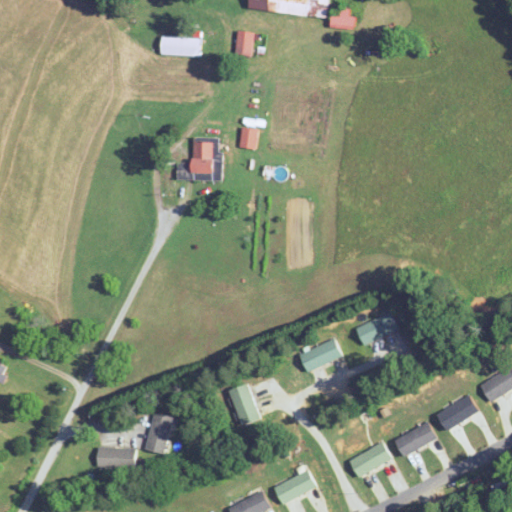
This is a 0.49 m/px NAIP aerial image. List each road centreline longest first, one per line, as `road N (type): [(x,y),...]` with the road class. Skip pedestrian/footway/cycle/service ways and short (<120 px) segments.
road 1 (residential): [(357,511),(295,398),(392,344)]
road 2 (residential): [(20,511),(94,370)]
road 3 (residential): [(377,511),(511,439)]
